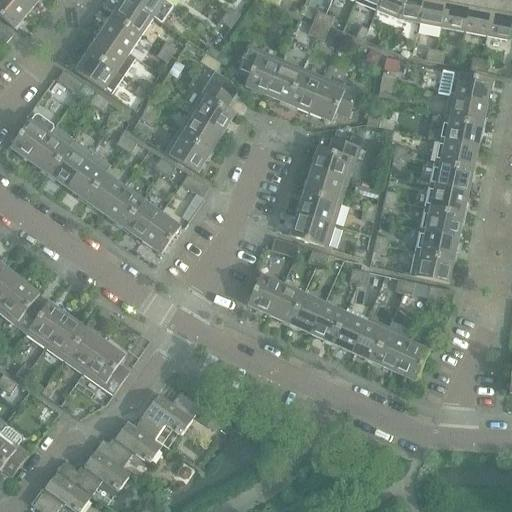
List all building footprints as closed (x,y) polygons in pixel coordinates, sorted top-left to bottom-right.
[(0,0),(0,18),(14,31),(29,14),(13,0),(0,0)] [(13,0),(29,14),(41,0),(13,0)] [(165,2),(161,0),(124,0),(124,1),(153,20),(161,26),(173,8),(165,2)] [(282,0),(280,8),(288,11),(292,0),(282,0)] [(356,0),(356,3),(367,8),(377,12),(381,0),(356,0)] [(381,0),(377,12),(399,21),(418,25),(422,0),(381,0)] [(442,29),(447,0),(422,0),(418,25),(442,29)] [(464,33),(470,0),(447,0),(442,29),(464,33)] [(486,38),(493,0),(470,0),(464,33),(486,38)] [(493,0),(486,38),(510,42),(511,31),(511,3),(504,2),(504,0),(493,0)] [(153,20),(124,1),(112,19),(141,38),(153,20)] [(225,17),(235,24),(240,17),(230,9),(225,17)] [(320,28),(325,16),(318,13),(313,25),(320,28)] [(325,16),(320,28),(321,28),(329,31),(334,20),(325,16)] [(235,24),(225,17),(220,24),(231,31),(235,24)] [(100,37),(129,56),(141,38),(112,19),(100,37)] [(321,28),(320,28),(313,25),(308,36),(316,40),(321,28)] [(0,43),(4,47),(13,37),(0,26),(0,43)] [(321,28),(316,40),(324,43),(329,31),(321,28)] [(356,39),(364,43),(369,31),(361,28),(356,39)] [(129,56),(100,37),(88,55),(124,79),(136,61),(129,56)] [(161,51),(171,59),(176,51),(165,44),(161,51)] [(216,63),(221,56),(210,49),(206,56),(216,63)] [(267,99),(282,63),(247,49),(237,74),(249,80),(245,90),(267,99)] [(435,65),(437,52),(428,50),(426,63),(435,65)] [(171,59),(161,51),(156,59),(167,66),(171,59)] [(377,67),(381,56),(371,52),(368,59),(370,64),(377,67)] [(437,52),(435,65),(442,66),(445,54),(437,52)] [(225,69),(231,60),(222,54),(221,56),(216,63),(221,66),(225,69)] [(75,73),(104,93),(111,97),(124,79),(88,55),(75,73)] [(398,74),(400,63),(387,60),(384,71),(398,74)] [(479,74),(482,62),(473,60),(470,72),(479,74)] [(482,62),(479,74),(487,76),(490,63),(482,62)] [(282,63),(267,99),(288,108),(303,71),(282,63)] [(309,116),(324,80),(303,71),(288,108),(309,116)] [(64,72),(56,83),(77,97),(84,87),(64,72)] [(450,98),(487,106),(492,83),(442,72),(437,96),(450,98)] [(190,116),(222,136),(235,116),(225,110),(236,93),(232,86),(232,85),(215,74),(190,116)] [(381,84),(394,86),(396,78),(383,75),(381,84)] [(324,80),(309,116),(331,125),(335,115),(347,120),(358,94),(324,80)] [(138,88),(148,96),(153,88),(142,81),(138,88)] [(394,86),(381,84),(380,92),(392,95),(394,86)] [(148,96),(138,88),(133,95),(144,102),(148,96)] [(96,110),(103,100),(96,95),(89,105),(96,110)] [(487,106),(450,98),(445,121),(482,129),(487,106)] [(103,100),(96,110),(103,115),(110,104),(103,100)] [(144,114),(155,121),(160,114),(148,107),(144,114)] [(155,121),(144,114),(139,122),(151,128),(155,121)] [(222,136),(190,116),(178,135),(210,156),(222,136)] [(30,164),(49,137),(54,130),(53,127),(38,117),(34,117),(10,150),(30,164)] [(428,140),(440,143),(478,151),(482,129),(445,121),(433,118),(428,140)] [(366,128),(367,128),(379,130),(381,122),(368,119),(366,128)] [(49,137),(30,164),(48,177),(72,144),(71,140),(57,130),(54,130),(49,137)] [(165,155),(198,176),(210,156),(178,135),(165,155)] [(123,151),(130,141),(122,136),(116,147),(123,151)] [(130,141),(123,151),(130,156),(137,145),(130,141)] [(311,173),(348,184),(358,149),(332,141),(328,154),(318,150),(311,173)] [(67,190),(87,163),(92,155),(74,142),(72,144),(48,177),(67,190)] [(478,151),(440,143),(435,165),(473,173),(478,151)] [(394,156),(407,159),(408,151),(396,148),(394,156)] [(87,163),(67,190),(86,204),(105,176),(111,168),(92,155),(87,163)] [(394,156),(392,165),(405,168),(407,159),(394,156)] [(162,175),(169,165),(161,160),(154,171),(162,175)] [(169,165),(162,175),(169,180),(176,169),(169,165)] [(473,173),(435,165),(430,188),(468,196),(473,173)] [(348,184),(311,173),(304,194),(341,206),(348,184)] [(104,217),(124,189),(105,176),(86,204),(104,217)] [(209,190),(188,176),(181,187),(203,200),(209,190)] [(468,196),(430,188),(425,211),(463,219),(468,196)] [(124,189),(104,217),(123,230),(142,202),(124,189)] [(384,202),(397,204),(399,196),(386,193),(384,202)] [(297,216),(334,228),(341,206),(304,194),(297,216)] [(142,202),(123,230),(142,243),(161,215),(142,202)] [(397,204),(384,202),(383,210),(395,213),(397,204)] [(363,213),(367,214),(376,216),(377,207),(365,204),(363,213)] [(463,219),(425,211),(421,233),(458,241),(463,219)] [(376,216),(367,214),(363,213),(361,221),(374,224),(376,216)] [(161,215),(142,243),(161,257),(180,229),(161,215)] [(290,239),(327,251),(334,228),(297,216),(290,239)] [(458,241),(421,233),(416,255),(453,263),(458,241)] [(375,246),(387,249),(389,240),(377,238),(375,246)] [(275,240),(271,253),(295,260),(299,248),(275,240)] [(387,249),(375,246),(373,255),(386,257),(387,249)] [(355,250),(353,259),(365,261),(367,253),(355,250)] [(317,267),(321,255),(313,252),(309,265),(317,267)] [(321,255),(317,267),(325,270),(329,258),(321,255)] [(411,278),(448,286),(453,263),(416,255),(411,278)] [(0,307),(21,282),(3,268),(0,271),(0,307)] [(358,286),(361,273),(352,272),(350,284),(358,286)] [(361,273),(358,286),(366,288),(369,275),(361,273)] [(269,318),(283,287),(261,277),(247,308),(269,318)] [(0,314),(26,336),(42,313),(32,306),(39,297),(21,282),(0,307),(0,314)] [(404,296),(407,283),(398,282),(395,294),(404,296)] [(407,283),(404,296),(412,298),(415,285),(407,283)] [(283,287),(269,318),(290,327),(304,296),(283,287)] [(427,301),(452,306),(454,294),(430,288),(427,301)] [(311,336),(324,306),(304,296),(290,327),(311,336)] [(42,313),(26,336),(46,350),(68,318),(48,304),(42,313)] [(324,306),(311,336),(331,346),(345,315),(324,306)] [(352,355),(366,325),(345,315),(331,346),(352,355)] [(65,363),(87,331),(68,318),(46,350),(65,363)] [(366,325),(352,355),(373,365),(387,334),(366,325)] [(83,376),(105,344),(87,331),(65,363),(83,376)] [(394,374),(408,343),(387,334),(373,365),(394,374)] [(408,343),(394,374),(416,384),(429,353),(408,343)] [(114,397),(129,375),(119,367),(125,358),(105,344),(83,376),(114,397)] [(23,382),(30,372),(23,367),(16,378),(23,382)] [(30,372),(23,382),(30,387),(37,377),(30,372)] [(0,389),(3,392),(11,382),(4,376),(0,381),(0,389)] [(11,382),(3,392),(10,397),(18,386),(11,382)] [(42,396),(49,401),(56,390),(49,385),(42,396)] [(154,443),(154,442),(165,427),(181,438),(201,409),(180,395),(173,405),(159,396),(136,429),(135,430),(154,443)] [(221,423),(206,413),(200,422),(215,433),(221,423)] [(103,443),(96,452),(123,471),(123,470),(134,455),(150,466),(162,448),(154,442),(154,443),(135,430),(136,429),(128,424),(111,448),(103,443)] [(12,479),(29,457),(17,448),(21,442),(20,438),(9,429),(5,430),(0,435),(0,434),(0,472),(1,471),(12,479)] [(65,480),(91,499),(103,483),(118,494),(131,476),(123,470),(123,471),(96,452),(79,476),(72,471),(65,480)] [(73,511),(82,511),(91,499),(65,480),(72,471),(64,465),(33,509),(37,511),(58,511),(63,505),(73,511)] [(184,483),(189,481),(192,477),(191,472),(186,469),(181,470),(178,475),(179,480),(184,483)]
